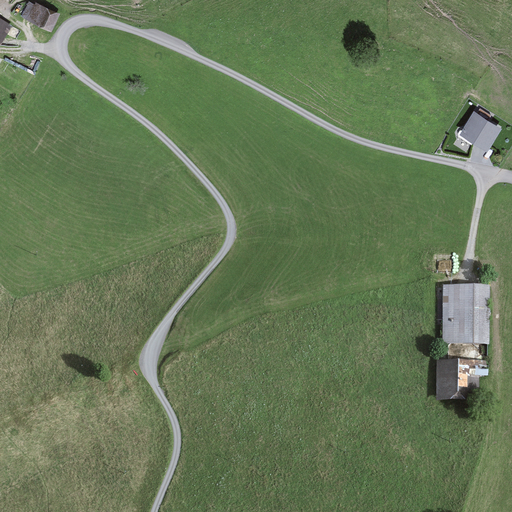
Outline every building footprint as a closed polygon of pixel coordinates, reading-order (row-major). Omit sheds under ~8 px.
[(29,2),(24,13),(49,25),(55,14),(29,2)] [(0,38),(9,25),(0,18),(0,38)] [(15,69),(3,61),(0,64),(0,65),(12,73),(15,69)] [(462,133),(487,147),(499,127),(475,113),(462,133)] [(487,290),(446,290),(445,345),(486,345),(487,290)] [(465,366),(440,365),(439,403),(463,404),(465,366)]
